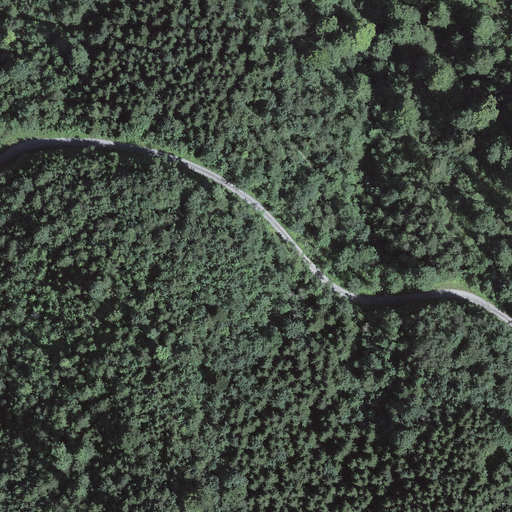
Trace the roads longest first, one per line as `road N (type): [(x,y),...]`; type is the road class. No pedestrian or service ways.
road 1 (track): [(386,298),(364,299),(325,282),(239,189),(181,161),(97,142),(22,145),(0,164)]
road 2 (track): [(511,321),(459,292),(386,298)]
